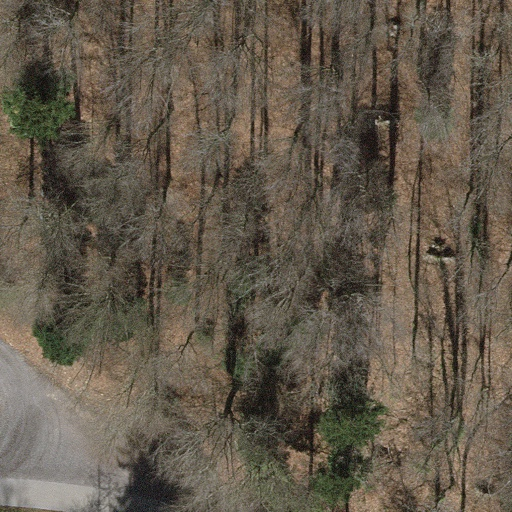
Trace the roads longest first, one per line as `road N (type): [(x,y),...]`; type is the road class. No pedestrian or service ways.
road 1 (track): [(94,498),(15,373),(0,362)]
road 2 (track): [(0,492),(94,498),(151,511)]
